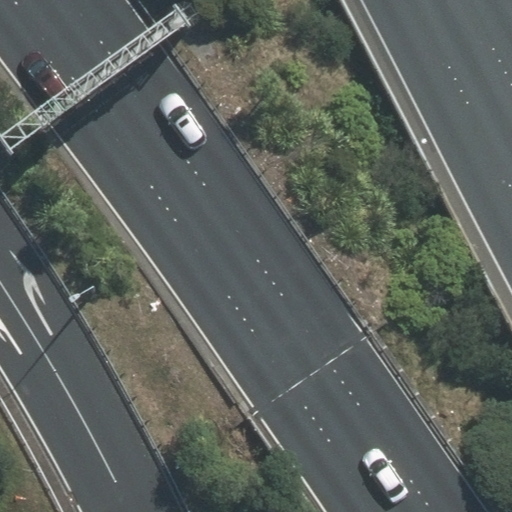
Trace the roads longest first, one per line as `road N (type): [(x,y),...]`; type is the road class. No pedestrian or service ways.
road 1 (motorway): [(430,511),(70,0)]
road 2 (motorway): [(129,511),(0,293)]
road 3 (motorway): [(412,0),(511,195)]
